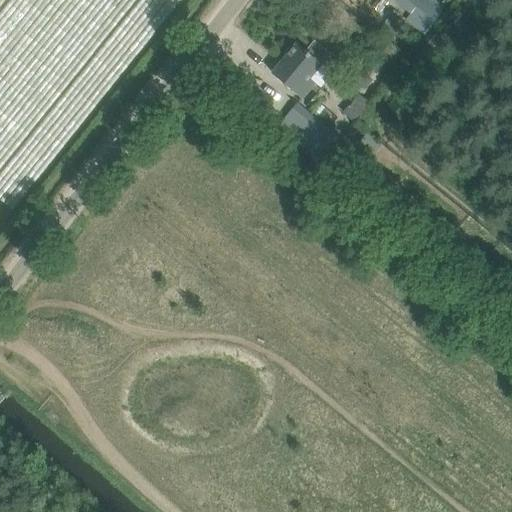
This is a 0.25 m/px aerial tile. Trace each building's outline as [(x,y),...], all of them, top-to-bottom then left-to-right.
[(395,0),(428,25),(443,4),(437,0),(395,0)] [(273,71),(273,72),(280,78),(304,98),(316,83),(310,78),(323,63),(328,56),(312,43),(306,50),(297,42),(280,63),(273,71)] [(358,90),(342,108),(356,120),(371,101),(358,90)] [(338,135),(297,101),(278,125),(320,161),(325,155),(343,170),(355,154),(335,138),(338,135)] [(383,144),(367,130),(355,144),(372,158),(383,144)]
